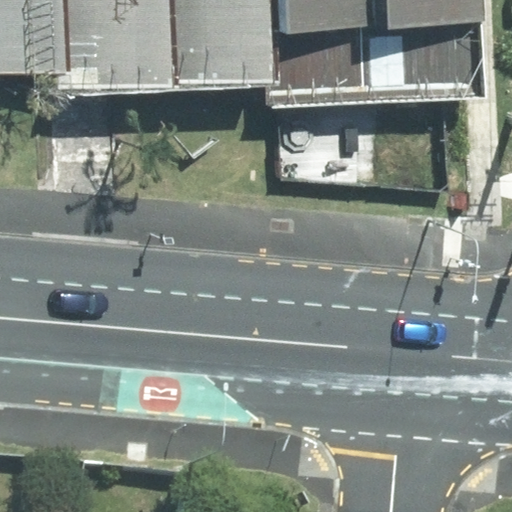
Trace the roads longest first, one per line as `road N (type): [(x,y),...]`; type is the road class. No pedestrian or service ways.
road 1 (primary): [(0,323),(411,362)]
road 2 (residential): [(411,362),(397,511)]
